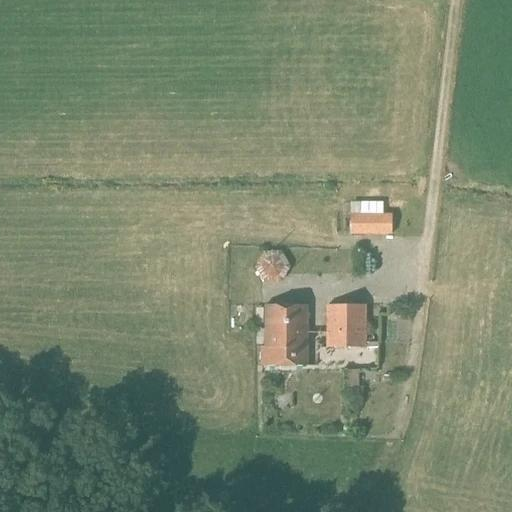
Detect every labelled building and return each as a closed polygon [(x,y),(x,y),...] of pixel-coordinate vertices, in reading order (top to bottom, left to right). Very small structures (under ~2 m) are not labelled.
[(350,213),(350,234),(392,234),(391,214),(350,213)] [(172,218),(171,235),(226,236),(226,219),(172,218)] [(190,249),(189,234),(174,234),(175,250),(190,249)] [(316,250),(317,237),(288,235),(286,282),(356,285),(357,251),(316,250)] [(275,278),(279,254),(256,250),(252,274),(275,278)] [(261,366),(308,365),(308,306),(264,306),(264,347),(261,347),(261,366)] [(328,347),(363,347),(363,308),(328,308),(328,347)] [(389,321),(389,338),(404,339),(404,322),(389,321)] [(396,375),(335,372),(334,393),(395,396),(396,375)] [(365,396),(349,397),(351,435),(366,434),(365,396)]
